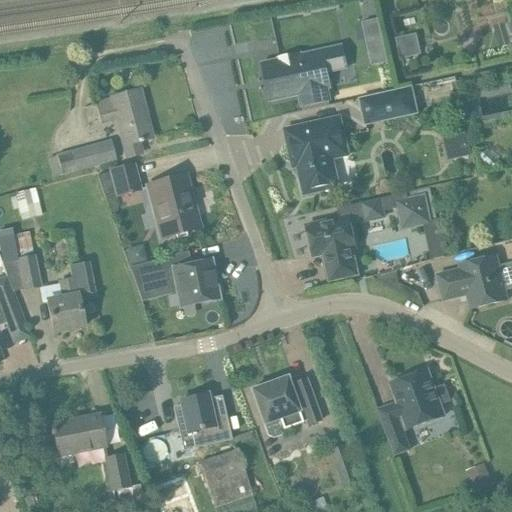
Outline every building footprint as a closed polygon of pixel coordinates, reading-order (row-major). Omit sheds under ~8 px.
[(378,19),(362,23),(371,66),(388,63),(378,19)] [(397,37),(402,57),(421,53),(416,32),(397,37)] [(277,61),(262,64),(270,102),(299,95),(302,107),(330,101),(329,94),(328,89),(331,88),(327,72),(322,52),(342,48),(342,46),(302,55),(300,56),(300,54),(278,59),(278,60),(277,61)] [(417,114),(411,87),(360,98),(366,125),(417,114)] [(112,99),(95,104),(97,111),(101,124),(117,120),(127,157),(141,154),(138,144),(142,143),(142,141),(151,138),(139,91),(112,98),(112,99)] [(348,156),(340,118),(285,130),(293,168),(298,167),(304,195),(339,187),(332,159),(348,156)] [(449,135),(454,158),(471,155),(466,131),(449,135)] [(110,140),(55,155),(61,177),(116,162),(110,140)] [(139,190),(133,166),(111,172),(97,176),(105,199),(117,196),(139,190)] [(191,195),(186,177),(147,187),(152,205),(156,204),(165,238),(195,230),(186,196),(191,195)] [(13,192),(18,218),(42,214),(38,188),(13,192)] [(407,193),(337,208),(339,219),(349,217),(349,219),(364,215),(366,222),(385,218),(383,211),(397,208),(402,232),(432,225),(438,223),(430,188),(407,193)] [(356,249),(349,217),(306,226),(314,258),(323,256),(329,282),(358,276),(352,249),(356,249)] [(0,256),(8,276),(14,292),(41,287),(35,255),(33,256),(29,233),(0,239),(0,256)] [(135,247),(126,250),(130,266),(147,262),(144,252),(135,247)] [(511,262),(499,266),(496,257),(460,266),(460,270),(437,276),(444,302),(467,296),(470,310),(507,301),(505,291),(511,289),(511,262)] [(163,259),(129,268),(136,287),(168,278),(163,259)] [(211,261),(171,269),(180,308),(219,300),(218,296),(221,295),(218,279),(215,280),(211,261)] [(95,298),(88,263),(69,267),(71,281),(59,283),(62,299),(47,302),(53,333),(84,327),(78,301),(95,298)] [(396,271),(378,276),(379,280),(389,286),(399,283),(396,271)] [(0,308),(6,324),(8,329),(26,321),(14,292),(8,276),(0,278),(0,308)] [(440,405),(449,401),(444,387),(435,390),(428,371),(390,385),(397,404),(378,411),(395,456),(410,450),(403,431),(444,416),(440,405)] [(287,379),(287,378),(251,391),(251,392),(267,436),(273,439),(281,436),(283,430),(306,422),(308,426),(321,421),(306,380),(293,384),(289,386),(287,379)] [(221,397),(216,398),(208,400),(206,395),(180,401),(181,406),(173,408),(183,451),(231,440),(225,415),(221,397)] [(104,447),(98,416),(51,425),(52,432),(48,432),(49,437),(53,436),(57,457),(104,447)] [(349,466),(342,446),(328,450),(336,471),(341,486),(354,481),(349,466)] [(256,511),(237,449),(200,461),(215,511),(256,511)] [(129,487),(122,456),(106,459),(112,491),(129,487)] [(489,474),(469,481),(474,493),(493,485),(489,474)] [(30,487),(18,491),(26,511),(40,505),(32,486),(30,487)] [(322,511),(327,510),(322,497),(298,507),(299,511),(322,511)]
